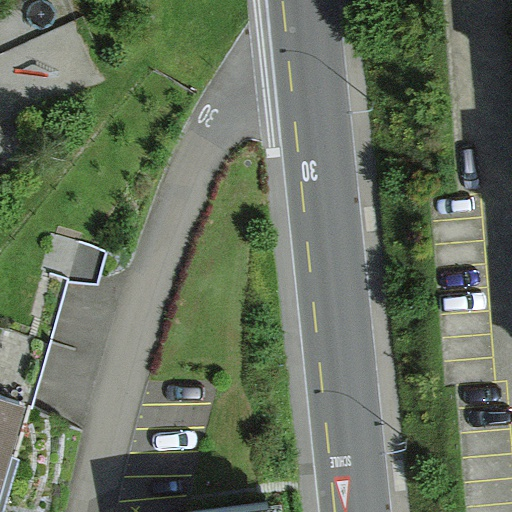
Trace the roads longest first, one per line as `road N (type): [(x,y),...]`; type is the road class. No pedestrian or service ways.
road 1 (residential): [(312,80),(264,85),(226,112),(196,163),(148,290),(91,511)]
road 2 (tertiary): [(312,80),(360,511)]
